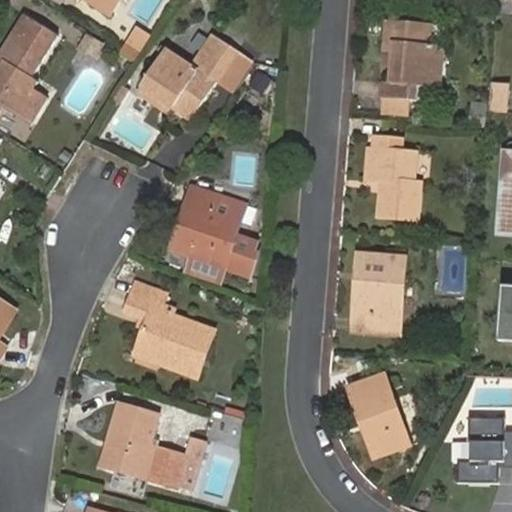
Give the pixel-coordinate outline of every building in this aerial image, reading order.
[(82,0),(110,18),(121,0),(75,0),(80,3),(81,0),(82,0)] [(7,61),(0,72),(0,102),(34,124),(50,97),(36,89),(41,80),(36,77),(62,35),(27,13),(1,57),(7,61)] [(393,82),(386,81),(384,98),(422,101),(424,88),(442,89),(445,46),(432,44),(433,23),(392,20),(388,52),(396,52),(393,82)] [(119,54),(136,61),(148,33),(131,26),(119,54)] [(164,52),(144,88),(176,106),(195,117),(236,47),(212,33),(192,68),(164,52)] [(105,46),(91,37),(84,48),(97,57),(105,46)] [(388,52),(386,81),(393,82),(396,52),(388,52)] [(494,81),(492,108),(510,110),(511,82),(494,81)] [(176,106),(144,88),(139,97),(170,115),(176,106)] [(474,109),(473,123),(487,124),(489,110),(474,109)] [(383,149),(381,179),(387,180),(394,180),(392,189),(387,188),(384,216),(422,219),(425,192),(417,191),(419,152),(405,151),(406,138),(381,135),(380,149),(383,149)] [(372,178),(381,179),(383,149),(380,149),(374,149),(372,178)] [(195,195),(198,182),(181,178),(178,192),(166,242),(170,243),(175,219),(180,221),(186,194),(195,195)] [(238,192),(198,182),(195,195),(186,194),(180,221),(175,219),(170,243),(223,255),(238,192)] [(370,298),(362,298),(361,313),(369,313),(406,317),(410,256),(365,253),(364,270),(372,271),(370,298)] [(364,270),(362,298),(370,298),(372,271),(364,270)] [(129,292),(153,302),(157,289),(133,280),(129,292)] [(511,289),(506,289),(502,342),(511,343),(511,289)] [(159,356),(157,361),(193,375),(209,328),(167,312),(168,307),(153,302),(129,292),(123,309),(138,314),(144,317),(141,326),(134,346),(159,356)] [(0,330),(12,312),(0,303),(0,354),(3,349),(0,346),(0,330)] [(135,324),(141,326),(144,317),(138,314),(135,324)] [(133,352),(157,361),(159,356),(134,346),(133,352)] [(355,387),(368,424),(372,422),(383,455),(414,444),(390,374),(355,387)] [(110,436),(103,462),(187,486),(198,446),(183,441),(180,450),(144,440),(152,409),(113,398),(103,433),(110,436)] [(511,431),(510,431),(510,415),(473,414),(472,440),(474,441),(473,458),(460,458),(459,480),(502,482),(503,466),(503,461),(511,461),(511,431)] [(372,422),(368,424),(379,457),(383,455),(372,422)] [(97,460),(103,462),(110,436),(103,433),(97,460)] [(183,441),(198,446),(201,438),(185,434),(183,441)]
